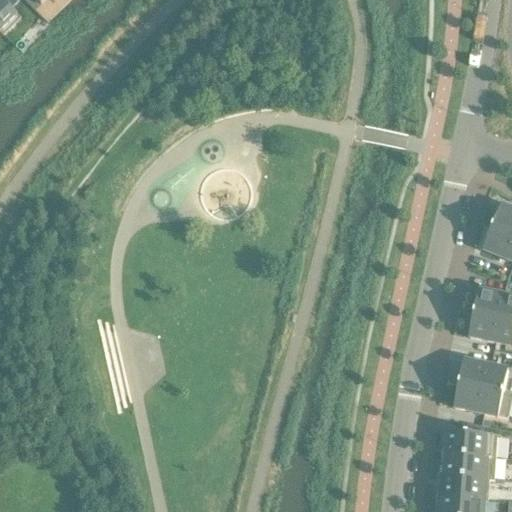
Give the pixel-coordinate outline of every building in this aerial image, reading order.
[(0,0),(0,33),(1,35),(0,35),(4,39),(21,21),(11,11),(19,3),(16,0),(0,0)] [(493,228),(492,231),(511,238),(511,212),(501,209),(500,212),(498,212),(491,227),(493,228)] [(511,263),(511,238),(492,231),(491,234),(489,233),(483,248),(485,249),(483,253),(511,263)] [(511,300),(478,294),(474,317),(511,324),(511,300)] [(511,324),(474,317),(469,340),(511,349),(511,324)] [(459,384),(459,387),(511,398),(511,397),(503,396),(508,373),(464,364),(462,370),(460,369),(457,384),(459,384)] [(508,422),(511,400),(511,398),(459,387),(454,410),(508,422)] [(447,435),(445,458),(495,462),(497,439),(447,435)] [(441,478),(441,479),(494,483),(495,462),(445,458),(444,478),(441,478)] [(441,479),(440,501),(488,504),(490,483),(494,484),(494,483),(441,479)] [(440,501),(438,511),(482,511),(483,505),(488,505),(488,504),(440,501)]
